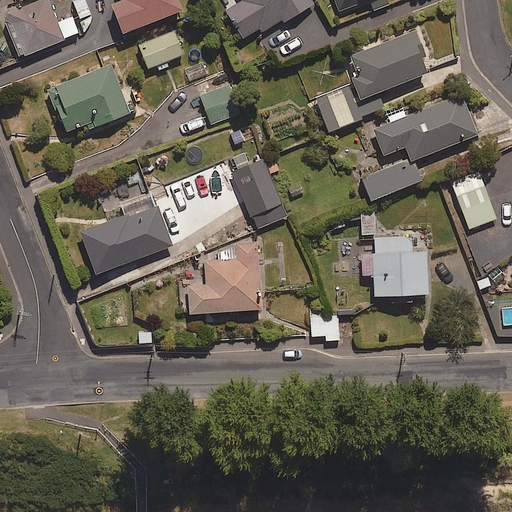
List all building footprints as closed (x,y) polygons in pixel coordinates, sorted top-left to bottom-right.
[(59,22),(48,0),(45,0),(6,18),(24,59),(80,34),(72,16),(59,22)] [(184,12),(179,0),(127,0),(128,1),(115,6),(126,35),(184,12)] [(283,21),(284,24),(315,6),(311,0),(243,0),(244,2),(229,11),(246,38),(260,30),(262,34),(283,21)] [(335,0),(340,12),(372,0),(335,0)] [(184,54),(174,31),(139,47),(149,70),(184,54)] [(366,79),(314,99),(327,134),(385,111),(379,94),(431,74),(415,33),(357,55),(366,79)] [(133,115),(113,65),(46,92),(64,137),(86,128),(88,133),(133,115)] [(240,114),(229,86),(201,97),(211,125),(240,114)] [(415,162),(479,137),(463,95),(407,117),(404,111),(382,119),(384,126),(376,130),(386,156),(407,148),(412,160),(364,179),(373,202),(423,182),(415,162)] [(252,164),(245,151),(226,160),(255,219),(283,206),(261,160),(252,164)] [(480,169),(450,181),(468,232),(499,220),(480,169)] [(174,247),(153,191),(119,204),(124,217),(82,234),(98,276),(174,247)] [(376,234),(374,213),(361,214),(362,235),(376,234)] [(412,238),(375,239),(376,256),(362,257),(363,277),(375,277),(376,299),(430,297),(429,254),(413,255),(412,238)] [(264,310),(258,242),(237,244),(239,260),(206,263),(207,283),(189,285),(192,316),(264,310)] [(339,313),(311,313),(311,337),(326,337),(326,341),(340,341),(339,313)] [(152,331),(138,332),(139,345),(153,344),(152,331)]
